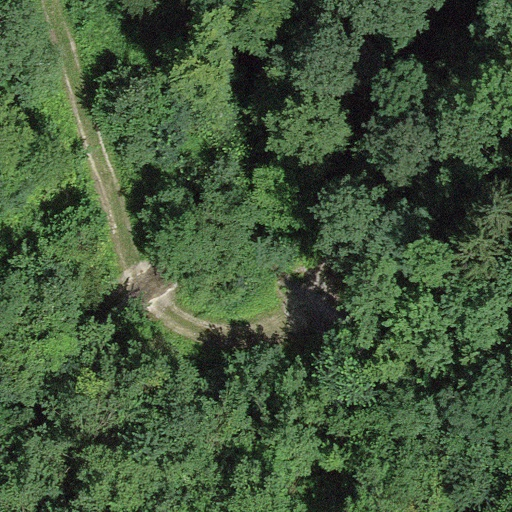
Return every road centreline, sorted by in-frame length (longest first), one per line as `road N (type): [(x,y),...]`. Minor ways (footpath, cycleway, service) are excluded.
road 1 (track): [(48,0),(116,243),(149,310),(196,338),(260,338),(322,307),(386,137)]
road 2 (track): [(435,0),(434,31),(386,137)]
